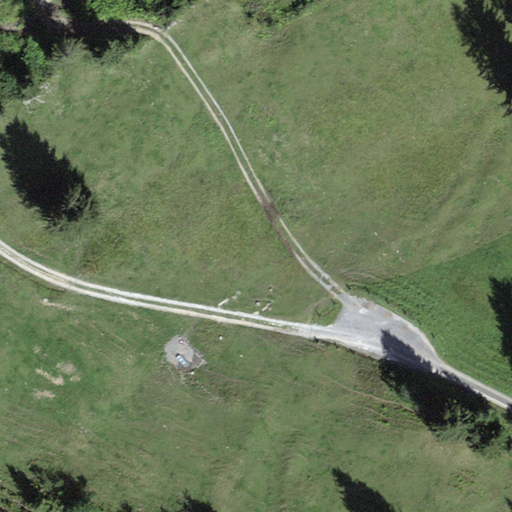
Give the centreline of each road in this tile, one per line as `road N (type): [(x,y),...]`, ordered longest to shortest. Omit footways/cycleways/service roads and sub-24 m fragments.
road 1 (track): [(511,403),(372,341),(94,292),(48,276),(0,245)]
road 2 (track): [(46,0),(63,23),(128,24),(166,38),(295,247),(364,315),(372,341)]
